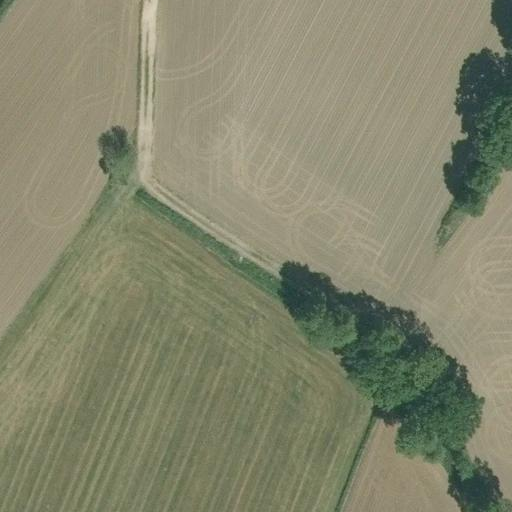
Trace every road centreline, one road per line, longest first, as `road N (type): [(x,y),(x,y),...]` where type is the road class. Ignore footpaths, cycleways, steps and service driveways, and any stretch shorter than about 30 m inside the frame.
road 1 (track): [(414,367),(387,339),(140,174),(117,206)]
road 2 (track): [(140,174),(148,0)]
